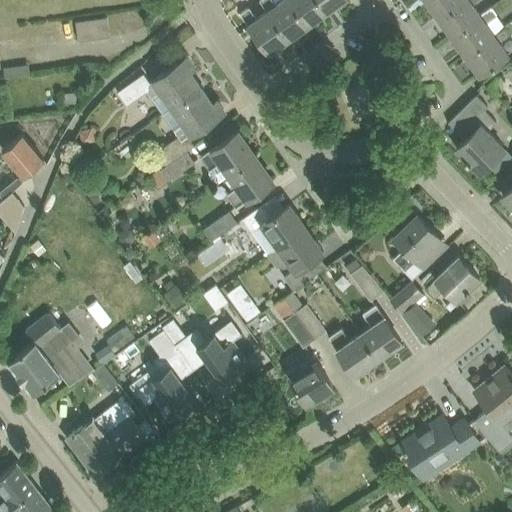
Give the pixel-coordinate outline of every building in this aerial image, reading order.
[(261,0),(267,8),(288,37),(308,23),(291,0),(261,0)] [(321,0),(291,0),(308,23),(328,9),(321,0)] [(321,0),(328,9),(340,0),(321,0)] [(426,0),(437,14),(456,0),(426,0)] [(451,34),(480,13),(472,2),(474,0),(456,0),(437,14),(451,34)] [(268,52),(288,37),(267,8),(257,16),(249,5),(240,12),(268,52)] [(451,34),(465,53),(494,32),(486,21),(496,14),(491,6),(480,13),(451,34)] [(110,35),(107,15),(75,20),(78,40),(110,35)] [(479,73),(495,61),(508,52),(500,41),(510,33),(504,25),(494,32),(465,53),(479,73)] [(186,56),(178,62),(177,62),(150,81),(143,72),(117,90),(127,104),(146,90),(162,113),(200,85),(189,70),(194,67),(186,56)] [(148,155),(157,168),(158,169),(187,149),(194,144),(187,135),(215,115),(224,109),(216,98),(212,101),(200,85),(162,113),(178,135),(159,149),(148,155)] [(479,170),(493,156),(504,146),(488,129),(497,121),(484,108),(488,105),(476,93),(447,122),(448,123),(454,116),(464,126),(460,133),(464,138),(456,146),(465,156),(464,157),(467,161),(469,160),(479,170)] [(200,155),(209,168),(208,172),(209,176),(213,179),(218,179),(227,172),(229,173),(255,155),(237,129),(200,155)] [(1,148),(11,159),(23,175),(44,158),(21,131),(1,148)] [(149,174),(157,186),(194,160),(187,149),(158,169),(157,168),(149,174)] [(236,206),(257,191),(273,180),(255,155),(229,173),(237,186),(227,193),(236,206)] [(0,190),(0,195),(3,198),(12,190),(23,181),(18,174),(0,190)] [(511,184),(502,194),(511,203),(511,184)] [(3,198),(0,200),(0,213),(15,231),(24,205),(12,190),(3,198)] [(242,217),(267,253),(306,226),(289,202),(267,218),(259,206),(242,217)] [(406,205),(392,219),(400,227),(393,235),(404,246),(392,257),(412,278),(424,267),(428,263),(442,249),(432,238),(437,233),(418,212),(417,211),(415,213),(406,205)] [(210,239),(236,220),(229,210),(202,228),(210,239)] [(120,229),(120,235),(124,240),(130,240),(134,236),(135,230),(131,226),(125,225),(120,229)] [(284,275),(293,289),(309,277),(301,265),(323,249),(306,226),(267,253),(275,265),(284,266),(290,262),(294,268),(284,275)] [(152,227),(141,234),(149,245),(160,238),(152,227)] [(445,287),(456,299),(460,302),(470,293),(466,289),(479,277),(458,255),(424,287),(434,297),(445,287)] [(362,263),(350,272),(370,299),(384,289),(362,263)] [(423,291),(411,278),(390,296),(402,309),(423,291)] [(190,296),(177,280),(161,291),(173,308),(190,296)] [(291,289),(283,295),(315,338),(326,330),(306,303),(303,305),(291,289)] [(283,295),(273,304),(304,346),(315,338),(283,295)] [(252,298),(236,309),(244,321),(260,309),(252,298)] [(416,300),(403,311),(413,322),(425,311),(416,300)] [(401,339),(390,323),(376,303),(363,312),(371,324),(360,332),(378,356),(401,339)] [(8,359),(32,391),(74,358),(64,345),(49,357),(40,346),(62,328),(49,310),(26,328),(34,339),(8,359)] [(174,319),(164,327),(193,366),(206,356),(223,379),(249,360),(233,339),(242,332),(231,318),(205,337),(197,325),(185,334),(174,319)] [(126,325),(106,339),(114,351),(134,336),(126,325)] [(354,372),(378,356),(360,332),(351,338),(342,326),(329,336),(354,372)] [(161,369),(135,388),(146,403),(155,396),(171,418),(197,398),(180,376),(193,366),(164,327),(163,327),(148,338),(157,348),(160,353),(153,358),(161,369)] [(333,384),(322,367),(313,352),(298,362),(302,368),(290,375),(305,401),(333,384)] [(103,362),(93,369),(108,389),(118,382),(103,362)] [(473,419),(486,435),(498,451),(511,439),(511,432),(508,427),(511,423),(511,372),(506,365),(475,390),(488,407),(473,419)] [(67,436),(81,454),(131,417),(130,415),(135,412),(123,396),(95,417),(94,416),(72,430),(73,432),(67,436)] [(400,441),(410,458),(419,471),(461,443),(465,450),(479,441),(464,417),(450,426),(442,413),(400,441)] [(145,435),(131,417),(81,454),(95,473),(145,435)] [(0,511),(1,511),(36,485),(16,460),(0,473),(0,490),(3,494),(0,496),(0,511)] [(54,511),(56,511),(36,485),(1,511),(54,511)] [(425,511),(413,495),(400,506),(404,511),(425,511)]
